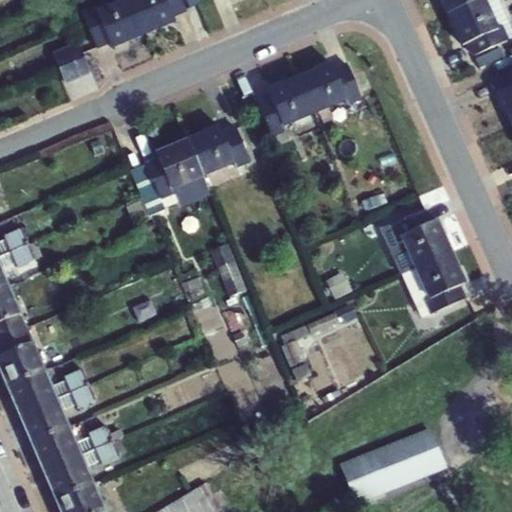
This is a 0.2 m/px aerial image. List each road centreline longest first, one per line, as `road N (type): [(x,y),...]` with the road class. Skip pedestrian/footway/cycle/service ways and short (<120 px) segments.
road 1 (residential): [(0,152),(358,0)]
road 2 (residential): [(388,0),(511,273)]
